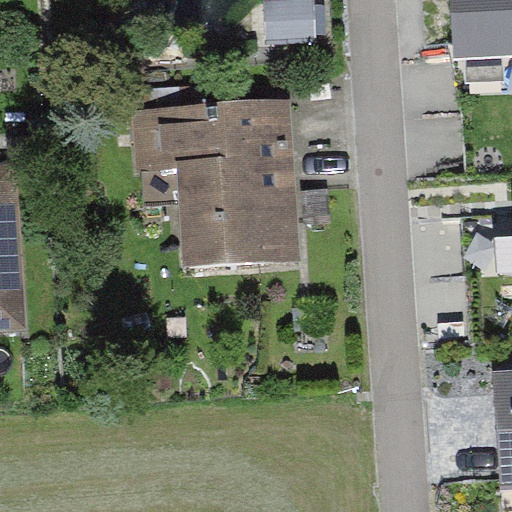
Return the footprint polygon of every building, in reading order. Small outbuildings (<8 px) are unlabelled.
[(321,0),(271,0),(276,44),(326,39),(321,0)] [(511,0),(449,0),(453,66),(511,61),(511,0)] [(289,109),(132,118),(137,207),(181,204),(185,278),(298,271),(289,109)] [(21,168),(0,168),(0,337),(30,335),(21,168)] [(511,511),(511,386),(497,388),(507,511),(511,511)]
